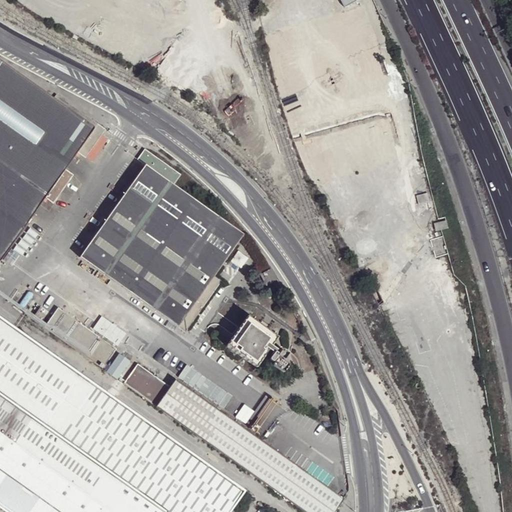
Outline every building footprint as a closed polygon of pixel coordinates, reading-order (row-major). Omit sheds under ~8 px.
[(214,56),(205,47),(197,56),(205,64),(214,56)] [(0,246),(36,198),(44,203),(65,175),(56,168),(69,153),(77,159),(101,128),(91,122),(50,93),(46,99),(0,66),(0,246)] [(167,172),(131,148),(125,156),(133,162),(69,255),(177,329),(198,299),(215,277),(205,270),(231,230),(162,182),(167,172)] [(449,228),(447,221),(435,224),(437,232),(449,228)] [(271,271),(259,276),(264,288),(276,283),(271,271)] [(35,325),(93,366),(106,346),(48,306),(35,325)] [(0,507),(6,511),(224,511),(243,486),(0,315),(0,507)] [(260,368),(258,366),(264,358),(254,351),(251,355),(246,351),(250,346),(223,327),(204,353),(231,372),(241,358),(247,361),(242,369),(245,371),(247,369),(255,375),(260,368)] [(114,381),(300,511),(323,511),(334,496),(166,377),(161,384),(128,361),(114,381)] [(265,511),(266,511),(245,497),(234,511),(265,511)]
